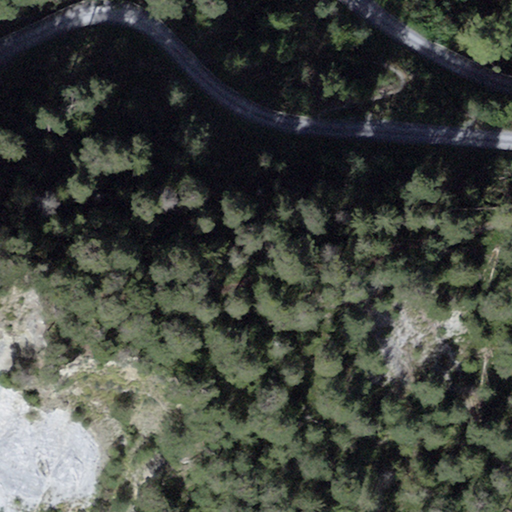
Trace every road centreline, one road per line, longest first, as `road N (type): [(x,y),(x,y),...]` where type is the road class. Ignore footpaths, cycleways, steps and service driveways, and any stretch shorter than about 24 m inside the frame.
road 1 (unclassified): [(511,143),(285,119),(232,101),(156,26),(126,13),(85,15),(0,53)]
road 2 (unclassified): [(359,0),(460,69),(511,87)]
